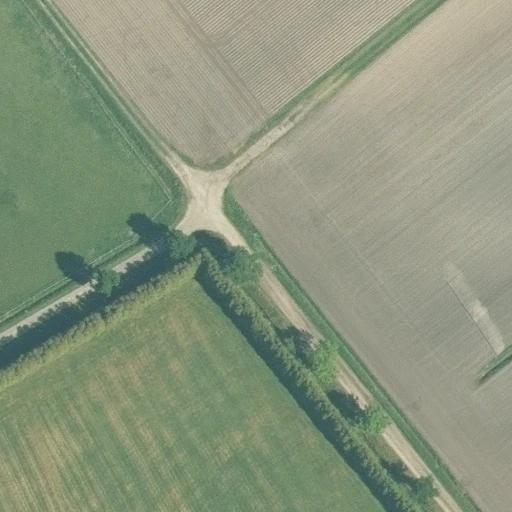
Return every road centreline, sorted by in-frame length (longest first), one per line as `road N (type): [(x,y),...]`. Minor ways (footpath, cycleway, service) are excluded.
road 1 (track): [(453,511),(212,212)]
road 2 (track): [(428,0),(201,196)]
road 3 (unclassified): [(0,340),(212,212),(201,196)]
